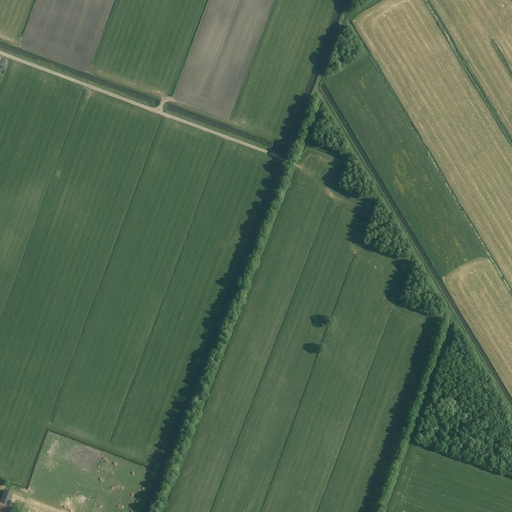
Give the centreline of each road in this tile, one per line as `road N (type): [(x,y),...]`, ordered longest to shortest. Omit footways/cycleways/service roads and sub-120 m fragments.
road 1 (track): [(306,162),(288,163),(0,53)]
road 2 (track): [(317,87),(450,313)]
road 3 (track): [(450,313),(383,511)]
